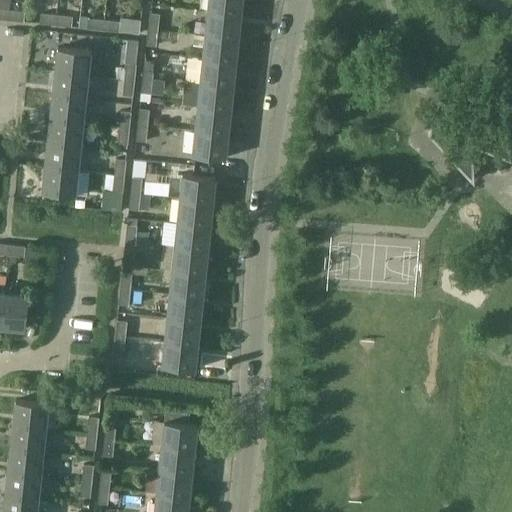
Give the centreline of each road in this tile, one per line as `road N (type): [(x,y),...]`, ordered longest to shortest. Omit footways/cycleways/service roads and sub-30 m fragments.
road 1 (residential): [(238,511),(266,158),(296,0)]
road 2 (residential): [(0,363),(53,368),(67,259)]
